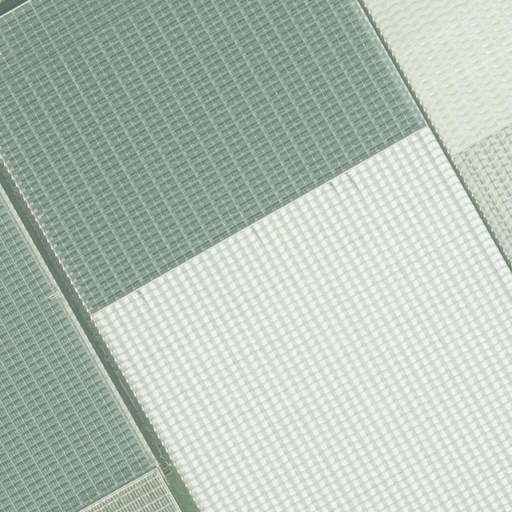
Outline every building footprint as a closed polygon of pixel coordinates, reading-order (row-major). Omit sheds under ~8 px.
[(411,511),(511,511),(511,277),(355,0),(38,0),(0,21),(0,53),(2,57),(0,58),(0,163),(169,462),(336,368),(385,462),(383,463),(411,511)] [(511,0),(361,0),(511,266),(511,0)] [(0,511),(83,511),(158,469),(0,189),(0,511)] [(411,511),(383,463),(385,462),(336,368),(169,462),(197,511),(411,511)] [(87,511),(173,511),(153,475),(87,511)]
